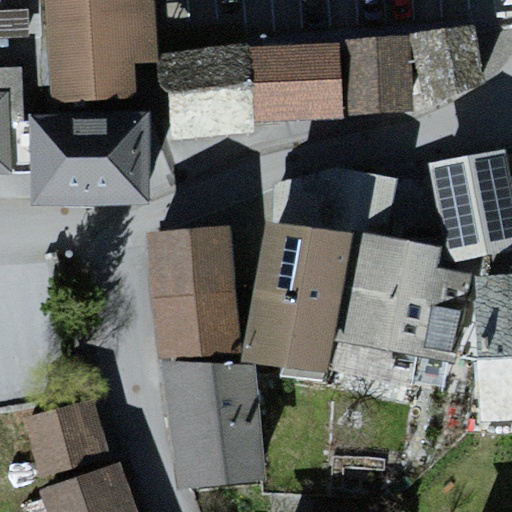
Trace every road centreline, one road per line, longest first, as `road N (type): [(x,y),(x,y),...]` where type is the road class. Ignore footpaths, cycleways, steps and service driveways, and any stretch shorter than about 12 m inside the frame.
road 1 (residential): [(511,112),(113,227)]
road 2 (residential): [(163,511),(113,227)]
